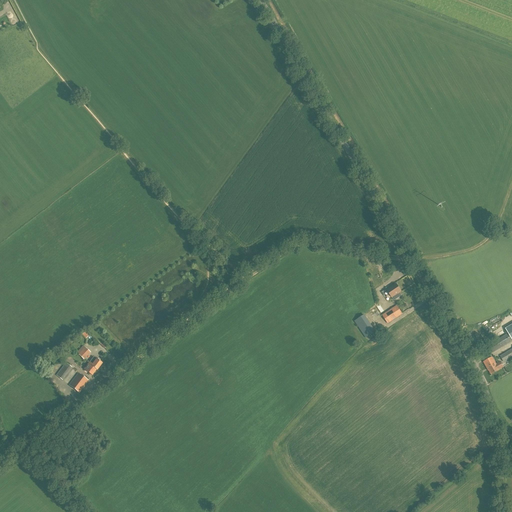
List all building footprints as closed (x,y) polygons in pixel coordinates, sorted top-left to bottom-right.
[(397,284),(387,290),(391,297),(392,297),(394,300),(400,296),(398,293),(401,291),(397,284)] [(387,323),(402,313),(397,305),(382,315),(387,323)] [(366,338),(376,331),(364,314),(354,321),(366,338)] [(511,339),(508,333),(485,346),(490,354),(511,341),(511,339)] [(85,347),(83,346),(77,352),(79,354),(78,354),(84,360),(90,352),(85,347)] [(503,362),(511,356),(511,348),(499,356),(503,362)] [(93,356),(89,362),(84,369),(92,375),(96,370),(97,370),(102,363),(96,358),(96,359),(93,356)] [(487,368),(491,374),(504,367),(500,361),(496,364),(492,357),(483,362),(487,368)] [(62,380),(72,367),(66,362),(56,375),(62,380)] [(79,393),(89,381),(78,372),(69,385),(79,393)]
